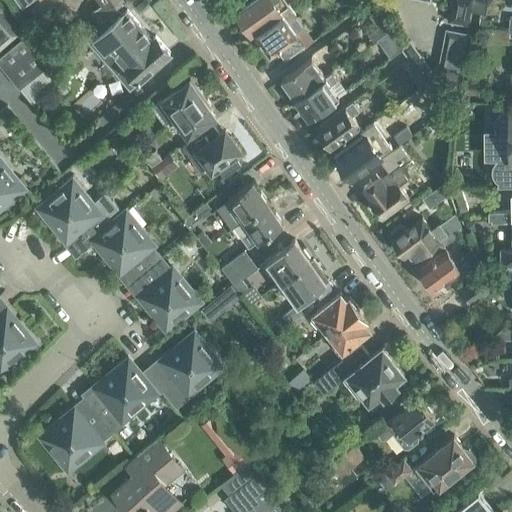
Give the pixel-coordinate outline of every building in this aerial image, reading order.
[(103,0),(105,3),(94,10),(100,18),(124,1),(123,0),(103,0)] [(251,28),(252,30),(279,10),(271,0),(252,0),(238,10),(244,18),(241,21),(248,30),(251,28)] [(453,0),(450,19),(467,22),(470,10),(485,13),(488,1),(484,0),(453,0)] [(268,53),(276,47),(285,60),(306,44),(290,23),(297,18),(290,7),(254,33),(268,53)] [(393,27),(379,7),(369,14),(383,34),(393,27)] [(152,38),(127,9),(95,37),(106,49),(110,46),(124,63),(125,65),(117,72),(130,87),(170,52),(155,35),(152,38)] [(0,46),(15,33),(0,15),(0,46)] [(62,47),(69,40),(58,25),(52,30),(57,36),(55,38),(62,47)] [(450,25),(440,51),(463,59),(472,34),(450,25)] [(405,46),(392,28),(377,38),(390,57),(405,46)] [(0,63),(18,85),(48,61),(27,34),(0,56),(0,63)] [(331,84),(325,76),(312,57),(281,79),(308,116),(339,95),(331,84)] [(412,57),(403,63),(421,87),(430,80),(412,57)] [(331,71),(325,76),(331,84),(337,80),(331,71)] [(151,106),(164,125),(175,117),(205,95),(199,87),(195,86),(190,78),(176,88),(170,80),(157,91),(162,98),(151,106)] [(211,104),(205,95),(175,117),(188,135),(216,115),(210,107),(211,104)] [(350,113),(354,110),(349,103),(318,125),(324,133),(322,137),(327,144),(331,143),(332,145),(359,125),(350,113)] [(511,113),(511,114),(506,112),(500,114),(496,119),(496,125),(499,130),(500,158),(496,165),(496,173),(500,180),(500,184),(511,183),(511,113)] [(413,134),(407,126),(394,135),(400,143),(413,134)] [(121,128),(111,137),(117,144),(127,136),(121,128)] [(241,150),(225,128),(212,137),(205,128),(182,145),(197,166),(201,168),(205,168),(208,165),(212,171),(217,167),(224,176),(241,163),(235,154),(241,150)] [(346,165),(352,172),(352,173),(383,151),(378,144),(374,146),(365,134),(338,153),(339,155),(337,159),(342,166),(346,165)] [(389,172),(381,178),(379,174),(363,186),(373,199),(371,201),(372,203),(372,207),(376,213),(380,213),(382,215),(409,196),(399,182),(407,176),(399,165),(410,158),(399,143),(379,158),(389,172)] [(155,150),(145,158),(151,166),(162,158),(155,150)] [(0,157),(0,200),(3,204),(24,187),(0,157)] [(76,252),(93,238),(92,238),(120,214),(104,194),(93,203),(73,178),(39,206),(56,227),(61,224),(80,247),(75,251),(76,252)] [(235,206),(243,218),(268,201),(253,180),(219,205),(225,213),(235,206)] [(431,205),(450,191),(443,182),(425,196),(431,205)] [(461,212),(468,209),(461,187),(453,190),(461,212)] [(510,221),(511,221),(511,194),(510,194),(510,210),(495,211),(495,222),(510,221)] [(190,227),(213,210),(206,201),(183,218),(190,227)] [(283,222),(268,201),(243,218),(233,226),(241,236),(249,246),(283,222)] [(129,282),(129,283),(160,257),(151,246),(154,243),(126,209),(120,214),(92,238),(93,238),(109,259),(114,255),(133,279),(129,282)] [(422,217),(405,229),(401,224),(391,231),(395,237),(394,238),(405,253),(411,249),(415,256),(434,242),(438,249),(464,230),(455,212),(432,229),(422,217)] [(465,220),(465,229),(469,229),(473,225),(473,220),(465,220)] [(511,221),(510,221),(511,250),(498,250),(499,265),(511,264),(511,221)] [(273,253),(289,275),(310,260),(307,256),(309,255),(303,247),(302,248),(294,238),(273,253)] [(462,270),(472,262),(467,255),(457,263),(446,248),(420,268),(419,267),(418,268),(420,271),(421,274),(422,277),(424,279),(427,281),(434,290),(435,289),(435,288),(461,269),(462,270)] [(245,249),(221,266),(228,274),(251,258),(245,249)] [(172,266),(169,269),(160,257),(129,283),(134,279),(154,303),(149,307),(166,328),(200,300),(172,266)] [(257,267),(251,258),(228,274),(234,283),(257,267)] [(289,275),(282,279),(298,302),(301,300),(326,282),(319,273),(322,270),(313,258),(310,260),(289,275)] [(460,288),(471,302),(496,284),(485,270),(460,288)] [(321,321),(328,331),(358,307),(349,296),(347,298),(341,291),(310,315),(317,324),(321,321)] [(213,297),(200,307),(209,318),(222,308),(213,297)] [(308,309),(301,300),(298,302),(283,314),(284,315),(274,324),(277,328),(274,331),(277,334),(308,309)] [(339,352),(343,349),(357,338),(370,327),(364,320),(367,318),(358,307),(328,331),(336,340),(332,343),(339,352)] [(0,368),(1,369),(35,341),(17,320),(13,324),(0,308),(0,368)] [(511,337),(511,329),(500,329),(493,335),(493,337),(511,337)] [(153,372),(150,368),(149,368),(177,402),(222,365),(194,331),(173,348),(177,353),(153,372)] [(315,379),(324,391),(348,373),(347,372),(370,354),(357,338),(343,349),(347,354),(315,379)] [(383,344),(370,354),(347,372),(348,373),(369,400),(381,390),(384,395),(386,393),(388,395),(390,394),(388,392),(394,387),(396,389),(398,388),(396,386),(398,384),(394,379),(405,371),(394,358),(397,356),(387,342),(383,345),(383,344)] [(89,402),(90,402),(111,428),(156,391),(128,357),(107,375),(111,379),(87,399),(84,394),(83,395),(89,402)] [(296,390),(311,378),(304,369),(289,381),(296,390)] [(408,446),(417,438),(418,435),(415,432),(435,416),(418,395),(376,428),(382,436),(385,437),(393,431),(404,445),(408,446)] [(100,438),(111,428),(90,402),(89,402),(65,422),(62,417),(40,435),(68,469),(102,441),(100,438)] [(381,411),(387,419),(398,410),(392,403),(381,411)] [(201,423),(213,439),(222,432),(209,416),(201,423)] [(464,446),(454,434),(415,465),(433,489),(462,466),(468,467),(475,462),(475,455),(469,448),(464,446)] [(116,487),(131,511),(169,511),(179,505),(163,485),(181,470),(165,444),(157,438),(129,461),(136,471),(116,487)] [(353,447),(338,458),(347,471),(362,460),(353,447)] [(412,468),(404,458),(387,472),(395,482),(412,468)] [(250,511),(254,508),(257,511),(258,511),(281,495),(262,470),(254,459),(224,483),(232,493),(226,498),(237,511),(250,511)] [(279,482),(286,491),(302,479),(295,469),(279,482)] [(498,511),(496,510),(495,511),(480,492),(485,487),(479,480),(443,509),(446,511),(498,511)] [(292,511),(293,511),(281,495),(258,511),(292,511)] [(300,510),(301,511),(316,511),(317,511),(309,502),(300,510)]
